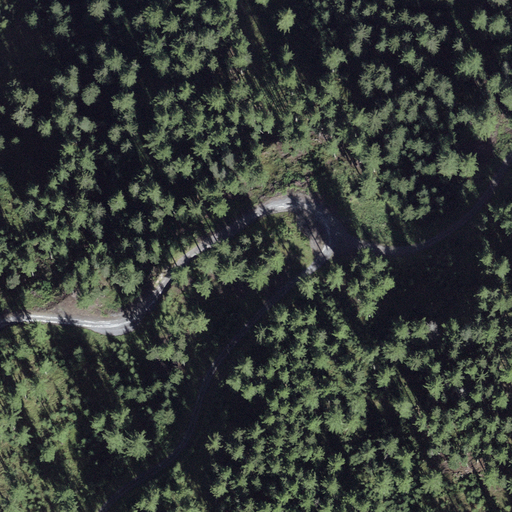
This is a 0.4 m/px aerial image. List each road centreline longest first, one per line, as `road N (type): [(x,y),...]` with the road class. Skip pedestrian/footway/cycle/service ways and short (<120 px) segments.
road 1 (track): [(336,235),(303,205),(267,207),(190,252),(138,316),(111,327),(24,314),(0,322)]
road 2 (track): [(100,511),(183,443),(220,357),(336,235)]
road 3 (track): [(336,235),(386,249),(435,242),(476,206),(511,154)]
